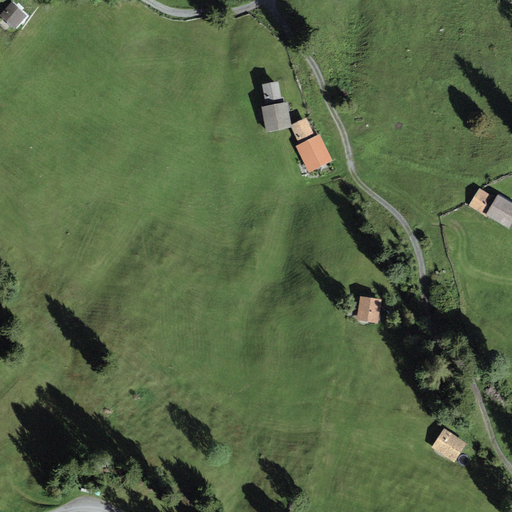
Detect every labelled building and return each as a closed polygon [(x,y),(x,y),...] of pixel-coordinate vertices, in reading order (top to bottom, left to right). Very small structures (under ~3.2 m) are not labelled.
[(14,6),(1,19),(15,33),(28,21),(14,6)] [(279,86),(263,88),(267,110),(263,111),(266,135),(293,130),(289,105),(283,106),(279,86)] [(315,140),(307,122),(293,129),(302,146),(297,148),(310,176),(333,165),(320,138),(315,140)] [(511,226),(511,205),(482,189),(471,208),(510,230),(511,226)] [(384,305),(361,300),(356,322),(379,327),(384,305)] [(468,447),(444,433),(433,450),(457,465),(468,447)]
